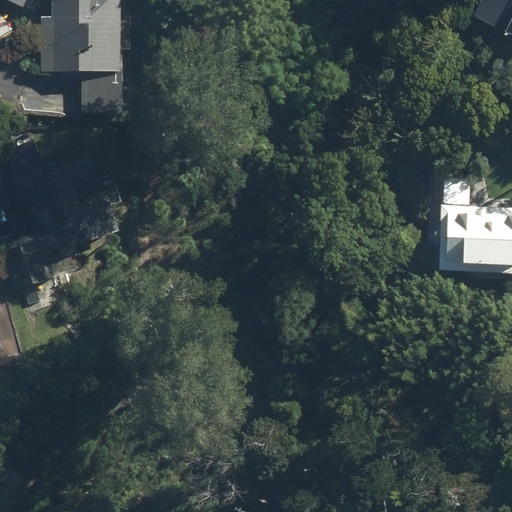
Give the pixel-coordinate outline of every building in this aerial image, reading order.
[(0,0),(0,3),(26,16),(33,0),(0,0)] [(84,116),(120,116),(120,0),(87,0),(88,0),(51,0),(51,17),(40,17),(40,76),(84,76),(84,116)] [(511,0),(482,0),(471,24),(511,42),(511,0)] [(74,253),(120,237),(95,165),(65,176),(62,169),(44,176),(42,169),(10,180),(15,193),(18,208),(26,205),(36,235),(0,247),(0,250),(15,295),(34,289),(28,273),(76,256),(74,253)] [(511,279),(511,209),(470,209),(471,185),(428,183),(426,252),(438,252),(437,279),(511,279)]
